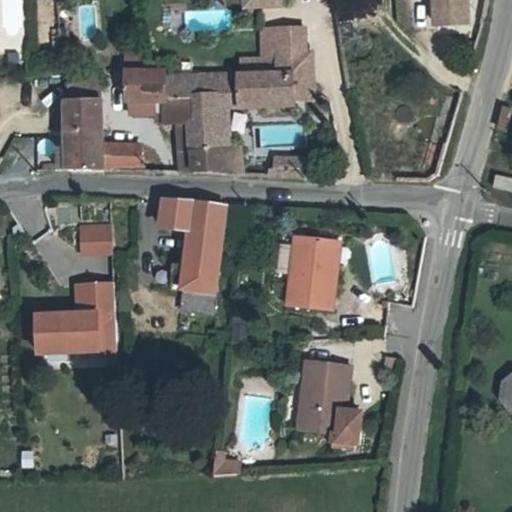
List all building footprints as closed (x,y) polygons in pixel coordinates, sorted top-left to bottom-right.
[(54,39),(51,0),(33,0),(36,40),(54,39)] [(430,0),(430,16),(464,16),(463,0),(430,0)] [(274,57),(302,56),(300,28),(257,30),(258,57),(274,57)] [(163,121),(163,125),(188,124),(188,106),(161,105),(161,79),(162,73),(138,74),(135,50),(124,51),(127,106),(154,106),(155,122),(163,121)] [(290,75),(291,100),(310,99),(309,55),(302,56),(274,57),(275,76),(290,75)] [(275,76),(237,78),(238,108),(291,106),(291,100),(290,75),(275,76)] [(69,79),(68,106),(104,106),(103,78),(69,79)] [(161,105),(188,106),(229,107),(238,108),(237,78),(161,79),(161,105)] [(64,150),(64,173),(104,173),(104,106),(68,106),(65,106),(64,150)] [(188,150),(217,150),(228,150),(229,107),(188,106),(188,124),(188,150)] [(54,161),(53,139),(35,140),(36,161),(54,161)] [(64,173),(64,150),(56,150),(56,173),(64,173)] [(217,150),(188,150),(188,168),(217,169),(217,150)] [(217,150),(217,169),(240,169),(241,150),(228,150),(217,150)] [(304,164),(272,164),(271,180),(303,182),(304,164)] [(511,178),(500,176),(498,187),(511,189),(511,178)] [(164,201),(162,227),(182,228),(193,229),(193,233),(188,266),(185,288),(182,310),(214,315),(228,207),(190,202),(164,201)] [(110,225),(83,225),(83,254),(111,253),(110,225)] [(334,310),(339,262),(331,261),(333,241),(293,237),(286,306),(334,310)] [(341,242),(333,241),(331,261),(339,262),(341,242)] [(185,288),(188,266),(175,264),(172,286),(185,288)] [(114,337),(112,281),(94,282),(96,311),(78,311),(36,313),(38,351),(98,349),(97,337),(114,337)] [(76,283),(78,311),(96,311),(94,282),(76,283)] [(98,349),(98,353),(115,353),(114,337),(97,337),(98,349)] [(341,435),(343,408),(345,404),(349,365),(305,359),(296,430),(334,434),(341,435)] [(385,360),(384,367),(397,370),(399,363),(385,360)] [(508,406),(511,406),(511,370),(501,378),(499,393),(508,406)] [(357,410),(343,408),(341,435),(334,434),(334,440),(357,442),(359,443),(362,419),(357,410)] [(202,430),(200,440),(207,442),(209,432),(202,430)] [(356,449),(357,442),(334,440),(333,447),(356,449)] [(209,473),(234,476),(236,456),(211,453),(209,473)]
